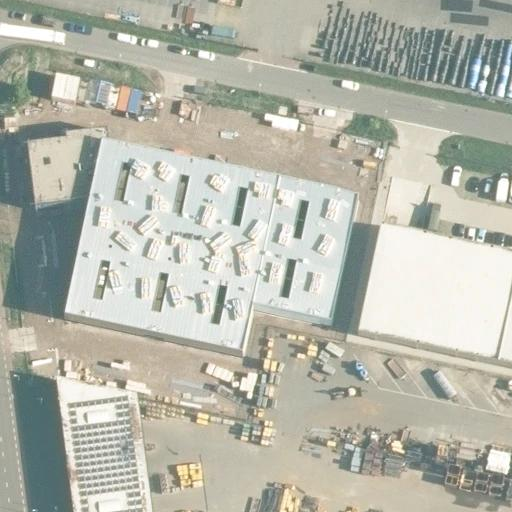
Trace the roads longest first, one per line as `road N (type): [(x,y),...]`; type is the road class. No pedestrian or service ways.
road 1 (unclassified): [(511,129),(0,20)]
road 2 (unknown): [(233,511),(244,476),(267,458),(468,511)]
